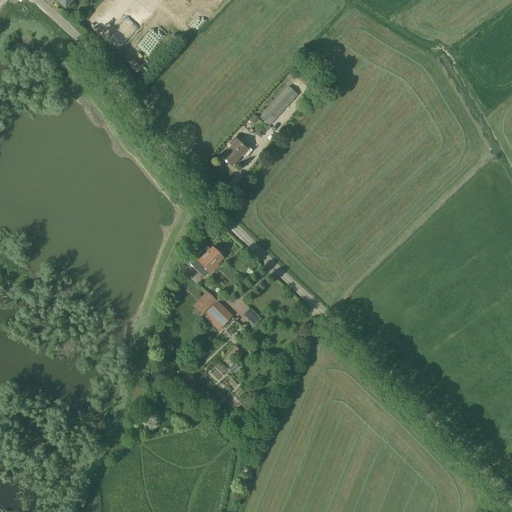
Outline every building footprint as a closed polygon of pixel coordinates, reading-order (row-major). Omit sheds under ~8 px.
[(55,0),(65,8),(72,0),(55,0)] [(270,126),(298,95),(289,87),(260,117),(270,126)] [(253,123),(258,119),(254,115),(250,120),(253,123)] [(245,147),(235,138),(229,144),(231,146),(222,156),(232,166),(242,155),(245,158),(252,150),(247,145),(245,147)] [(210,251),(207,248),(190,265),(204,279),(209,274),(210,276),(220,267),(218,265),(223,260),(212,248),(210,251)] [(202,314),(215,301),(207,293),(194,306),(202,314)] [(218,331),(233,316),(218,302),(203,317),(218,331)] [(188,389),(196,381),(189,375),(181,382),(188,389)]
